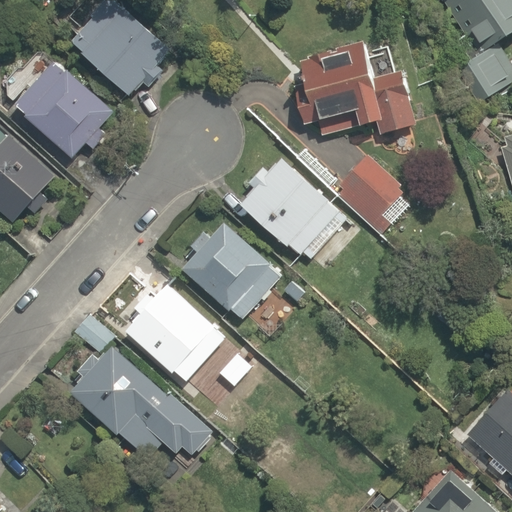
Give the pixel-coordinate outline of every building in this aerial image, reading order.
[(104,0),(65,42),(123,96),(136,82),(146,91),(166,70),(154,60),(162,52),(106,0),(104,0)] [(511,0),(437,0),(497,88),(511,78),(511,74),(492,44),(511,30),(511,0)] [(364,48),(361,37),(283,57),(300,128),(314,124),(317,137),(373,123),(376,134),(415,124),(395,40),(364,48)] [(6,104),(67,159),(80,144),(87,151),(104,132),(94,123),(110,105),(52,53),(6,104)] [(511,129),(496,134),(511,188),(511,129)] [(0,215),(10,224),(50,176),(0,133),(0,215)] [(368,150),(331,190),(380,235),(417,195),(368,150)] [(345,217),(277,154),(235,200),(303,263),(345,217)] [(283,273),(216,217),(175,265),(242,322),(283,273)] [(158,281),(117,327),(181,385),(222,339),(158,281)] [(65,390),(145,460),(159,445),(174,458),(183,448),(194,459),(214,437),(107,343),(65,390)] [(243,364),(224,346),(182,390),(201,408),(243,364)] [(511,395),(499,385),(461,433),(488,456),(483,462),(501,476),(505,471),(511,476),(511,395)] [(8,424),(0,431),(0,441),(18,460),(31,447),(8,424)] [(490,511),(439,467),(418,491),(423,496),(408,511),(490,511)]
